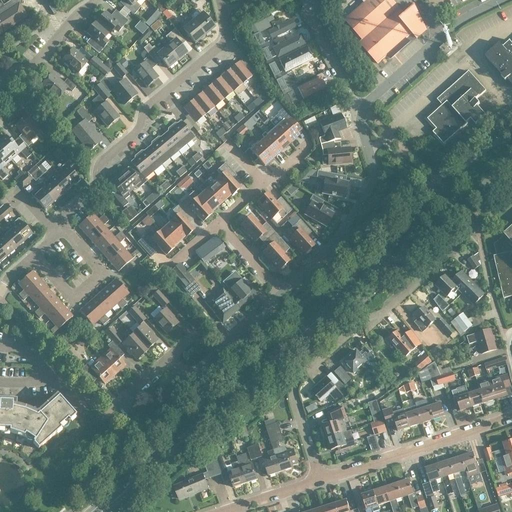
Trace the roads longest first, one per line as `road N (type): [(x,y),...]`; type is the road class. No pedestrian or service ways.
road 1 (residential): [(280,294),(330,249),(371,186),(361,124),(366,104),(461,20),(503,0)]
road 2 (residential): [(318,482),(296,381),(474,231)]
road 3 (residential): [(57,223),(95,169),(140,130),(150,105),(215,52),(225,35),(221,8)]
road 4 (secondary): [(214,409),(370,272)]
road 5 (residential): [(318,482),(511,416)]
road 6 (secondary): [(511,136),(472,156),(370,272)]
road 7 (secondary): [(370,272),(425,248),(511,153)]
road 8 (residential): [(30,249),(64,292),(84,287),(94,262),(57,223)]
road 9 (secondary): [(98,511),(214,409)]
road 10 (residential): [(0,83),(96,0)]
road 11 (residential): [(190,378),(280,294)]
